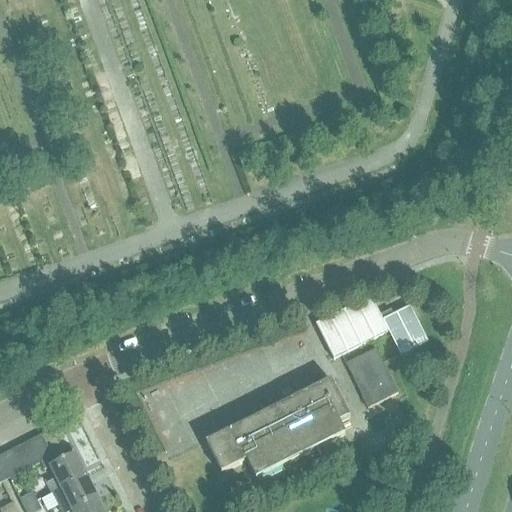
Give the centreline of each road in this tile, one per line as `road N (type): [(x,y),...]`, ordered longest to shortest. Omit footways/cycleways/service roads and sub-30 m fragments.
road 1 (residential): [(82,383),(317,284),(448,240),(511,256)]
road 2 (secondary): [(511,368),(466,511)]
road 3 (residential): [(146,511),(82,383)]
